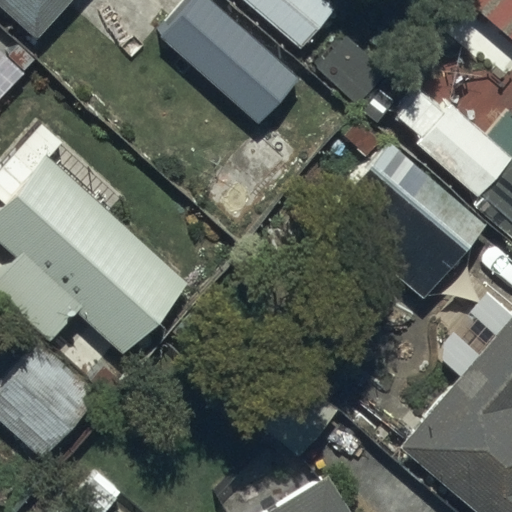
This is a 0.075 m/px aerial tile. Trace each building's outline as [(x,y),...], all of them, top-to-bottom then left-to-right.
[(5,0),(30,22),(50,0),(5,0)] [(338,105),(248,22),(254,15),(287,45),(327,0),(172,0),(152,23),(192,59),(251,113),(257,107),(299,146),(338,105)] [(511,0),(473,0),(511,32),(511,0)] [(0,79),(30,50),(4,23),(0,27),(0,79)] [(511,137),(506,145),(428,69),(394,104),(478,185),(470,193),(511,234),(511,137)] [(119,192),(38,122),(0,165),(0,231),(13,243),(0,257),(0,286),(40,321),(0,367),(0,411),(38,444),(94,379),(103,386),(116,371),(101,358),(180,267),(108,205),(119,192)] [(371,217),(358,232),(418,284),(481,210),(384,127),(334,185),(371,217)] [(511,511),(511,296),(396,433),(490,511),(511,511)] [(243,334),(210,375),(293,442),(326,401),(243,334)] [(352,511),(321,462),(234,511),(352,511)] [(76,511),(48,487),(26,511),(76,511)]
